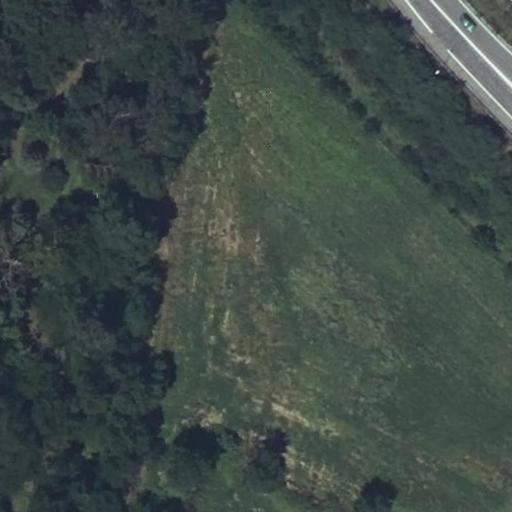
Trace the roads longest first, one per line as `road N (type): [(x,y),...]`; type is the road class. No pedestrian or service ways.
road 1 (track): [(138,475),(152,271),(193,0)]
road 2 (track): [(329,511),(264,477),(193,454),(138,475),(119,511)]
road 3 (motorway): [(429,0),(457,46),(511,104)]
